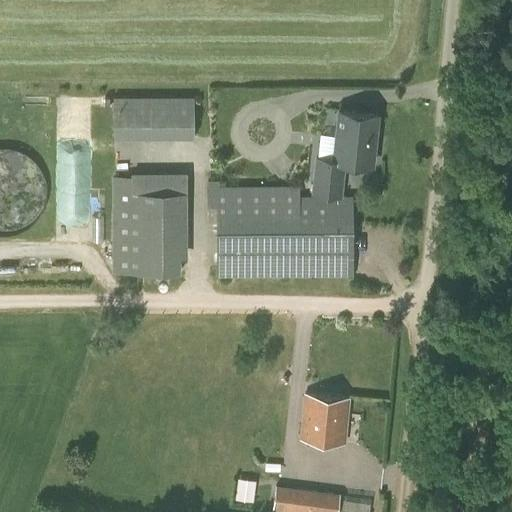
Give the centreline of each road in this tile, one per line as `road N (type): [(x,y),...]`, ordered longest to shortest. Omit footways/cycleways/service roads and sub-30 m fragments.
road 1 (track): [(429,305),(0,303)]
road 2 (unclassified): [(429,305),(455,0)]
road 3 (track): [(429,305),(409,511)]
